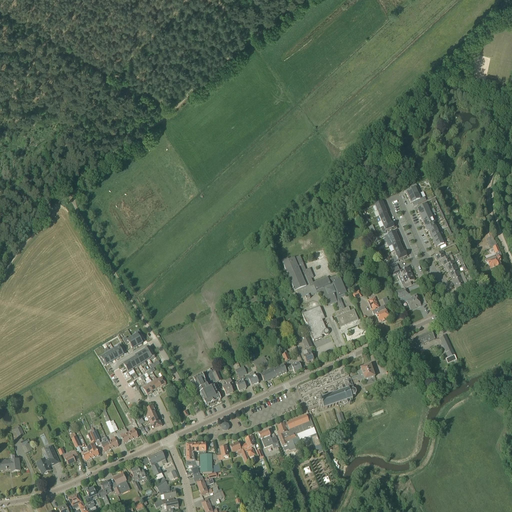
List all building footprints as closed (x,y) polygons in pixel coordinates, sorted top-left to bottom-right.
[(411,191),(406,193),(408,199),(420,194),(416,185),(410,188),(411,191)] [(420,194),(408,199),(409,200),(411,204),(412,204),(416,202),(418,205),(425,201),(426,201),(424,198),(422,199),(420,194)] [(375,206),(377,211),(384,208),(382,203),(375,206)] [(418,209),(417,210),(419,215),(430,211),(430,210),(427,205),(426,203),(421,205),(423,207),(421,208),(418,209)] [(387,213),(384,208),(377,211),(379,216),(386,213),(386,214),(387,213)] [(419,215),(421,219),(432,215),(433,214),(431,210),(430,210),(430,211),(419,215)] [(388,218),(386,214),(386,213),(379,216),(379,217),(381,222),(388,218)] [(432,215),(421,219),(423,223),(433,219),(433,218),(432,215)] [(391,224),(391,223),(388,218),(381,222),(383,227),(391,224)] [(433,219),(423,223),(425,227),(434,223),(434,224),(435,223),(433,219)] [(491,249),(492,248),(496,258),(494,259),(493,257),(490,258),(489,256),(485,258),(487,261),(486,261),(488,266),(490,270),(496,268),(496,269),(501,267),(499,262),(500,262),(498,257),(501,256),(497,246),(495,241),(494,241),(486,221),(485,222),(484,219),(482,220),(483,223),(479,225),(487,244),(489,244),(491,249)] [(394,228),(393,225),(392,223),(391,223),(391,224),(383,227),(385,232),(394,228)] [(434,223),(425,227),(425,229),(427,232),(429,232),(428,232),(436,228),(434,224),(434,223)] [(461,232),(458,225),(455,226),(454,224),(452,225),(456,234),(461,232)] [(436,228),(428,232),(429,232),(430,236),(439,232),(440,231),(438,227),(436,228)] [(387,235),(390,241),(397,237),(395,232),(387,235)] [(439,232),(430,236),(432,238),(432,240),(440,236),(441,236),(439,232)] [(400,243),(397,237),(390,241),(392,246),(399,243),(400,243)] [(442,240),(434,244),(436,248),(446,244),(444,239),(442,240)] [(401,248),(399,243),(392,246),(391,246),(394,251),(401,248)] [(404,253),(401,248),(394,251),(396,256),(404,253)] [(396,256),(393,258),(395,262),(398,261),(402,259),(407,257),(405,254),(405,252),(404,253),(396,256)] [(442,252),(438,254),(434,256),(437,262),(440,261),(445,258),(442,252)] [(340,327),(340,328),(358,320),(357,320),(353,311),(350,312),(348,308),(345,309),(340,299),(345,297),(344,294),(346,294),(340,279),(338,280),(336,276),(331,278),(331,279),(328,280),(327,278),(313,284),(311,279),(313,278),(310,269),(305,270),(300,257),(289,261),(287,259),(281,261),(294,292),(296,291),(299,299),(305,297),(306,300),(310,299),(309,297),(313,295),(319,292),(324,305),(327,304),(328,306),(335,303),(337,306),(336,307),(337,309),(338,309),(339,312),(334,314),(336,318),(340,327)] [(452,263),(449,257),(445,258),(440,261),(443,267),(445,266),(452,263)] [(457,268),(454,262),(452,263),(445,266),(448,272),(457,268)] [(409,268),(404,270),(400,272),(399,269),(393,272),(394,275),(397,274),(399,277),(401,276),(403,279),(412,275),(409,268)] [(459,275),(457,268),(448,272),(451,278),(459,275)] [(414,281),(412,275),(403,279),(404,282),(401,283),(404,289),(411,285),(410,283),(414,281)] [(462,281),(459,275),(451,278),(454,285),(462,281)] [(465,287),(463,283),(462,281),(454,285),(456,291),(465,287)] [(356,286),(349,290),(354,300),(361,297),(359,291),(358,291),(356,286)] [(406,290),(396,294),(399,299),(408,294),(406,290)] [(416,296),(411,298),(412,299),(406,302),(410,311),(421,307),(416,296)] [(374,299),(367,301),(368,302),(372,312),(374,316),(375,315),(377,319),(379,324),(389,319),(387,315),(385,311),(383,306),(378,309),(374,298),(374,299)] [(302,314),(306,324),(307,323),(308,326),(307,327),(313,342),(322,338),(321,335),(324,334),(324,335),(326,336),(327,336),(328,335),(329,334),(329,333),(329,332),(329,331),(328,330),(327,330),(326,330),(322,320),(321,317),(323,316),(320,307),(302,314)] [(137,335),(132,338),(137,347),(138,346),(139,347),(141,345),(141,344),(142,344),(139,338),(141,336),(138,330),(135,332),(137,335)] [(435,339),(433,336),(431,331),(406,344),(409,351),(415,348),(415,349),(435,339)] [(452,351),(447,340),(445,336),(439,339),(446,354),(452,351)] [(126,338),(123,340),(126,345),(129,344),(132,350),(132,349),(137,347),(132,338),(127,341),(126,338)] [(118,347),(113,350),(119,358),(123,355),(123,356),(124,355),(123,354),(121,351),(124,350),(120,344),(117,346),(118,347)] [(307,356),(304,357),(304,359),(306,363),(313,360),(312,358),(314,357),(310,349),(313,348),(311,344),(304,348),(307,352),(306,353),(307,356)] [(149,348),(144,351),(149,360),(154,357),(153,354),(152,351),(151,351),(149,349),(149,348)] [(113,349),(109,351),(115,361),(119,358),(113,350),(113,349)] [(290,360),(287,354),(285,350),(280,352),(282,356),(285,363),(290,360)] [(109,351),(105,353),(111,363),(115,361),(109,351)] [(144,351),(140,354),(145,363),(149,360),(144,351)] [(98,357),(103,366),(105,365),(106,366),(111,363),(105,353),(98,357)] [(135,356),(135,357),(136,358),(140,365),(143,364),(145,363),(140,354),(136,356),(135,356)] [(268,365),(267,362),(265,359),(264,357),(252,363),(256,370),(268,365)] [(136,358),(132,360),(137,368),(140,365),(136,358)] [(132,360),(128,362),(133,370),(137,368),(132,360)] [(124,365),(123,365),(128,373),(128,372),(133,370),(128,362),(124,365)] [(302,370),(300,365),(299,363),(287,368),(289,372),(293,370),(294,373),(302,370)] [(287,373),(285,368),(283,366),(275,369),(274,368),(260,374),(264,383),(287,373)] [(372,367),(371,366),(370,366),(360,369),(361,371),(357,372),(358,376),(356,377),(357,379),(358,381),(364,379),(364,381),(375,377),(374,376),(375,376),(374,374),(373,374),(372,370),(372,369),(372,367)] [(244,376),(240,368),(235,371),(239,379),(244,376)] [(217,372),(216,370),(212,371),(212,372),(216,382),(217,383),(221,381),(217,372)] [(216,382),(212,372),(211,371),(207,373),(212,384),(216,382)] [(258,383),(256,379),(255,376),(255,377),(253,373),(248,376),(249,376),(244,378),(247,385),(250,384),(251,386),(258,383)] [(202,375),(194,379),(193,380),(195,386),(196,385),(198,390),(199,390),(200,393),(199,393),(200,394),(203,401),(206,407),(210,405),(216,402),(220,400),(221,400),(218,394),(214,387),(214,386),(209,389),(207,386),(205,381),(202,375)] [(154,381),(152,382),(156,390),(161,387),(157,381),(156,380),(155,377),(154,378),(153,380),(154,381)] [(353,389),(352,386),(351,381),(357,379),(356,377),(343,381),(345,386),(338,389),(339,391),(336,392),(336,393),(335,393),(335,394),(320,399),(319,400),(318,401),(319,402),(320,403),(318,403),(319,407),(320,407),(321,408),(322,408),(322,407),(323,410),(324,410),(324,409),(327,408),(327,409),(327,408),(330,407),(330,408),(330,407),(333,406),(333,407),(333,406),(336,405),(337,405),(339,404),(340,404),(340,405),(341,405),(341,406),(343,405),(344,406),(349,404),(349,405),(350,404),(351,403),(350,400),(352,399),(351,397),(354,396),(355,397),(355,396),(356,394),(355,392),(356,391),(355,391),(353,390),(353,389)] [(157,381),(161,387),(161,388),(166,385),(163,381),(162,378),(157,381)] [(245,386),(247,385),(244,378),(240,380),(241,383),(236,385),(239,392),(246,389),(245,386)] [(233,386),(231,382),(230,380),(225,382),(227,387),(223,389),(226,396),(233,393),(230,387),(233,386)] [(156,390),(152,382),(147,385),(147,387),(148,386),(152,392),(156,390)] [(148,386),(147,387),(143,389),(147,396),(152,393),(152,392),(148,386)] [(145,410),(147,415),(154,412),(155,412),(153,407),(145,410)] [(156,417),(154,412),(147,415),(146,416),(149,421),(156,417)] [(126,415),(131,425),(135,423),(130,413),(126,415)] [(344,422),(341,413),(336,415),(339,424),(344,422)] [(320,445),(311,423),(310,418),(307,419),(306,416),(287,424),(286,421),(283,423),(284,425),(277,427),(279,432),(277,433),(284,451),(289,450),(289,451),(294,449),(292,443),(291,444),(290,441),(296,439),(295,436),(297,435),(299,441),(310,436),(315,448),(320,445)] [(158,422),(156,417),(149,421),(151,426),(152,425),(158,422)] [(114,432),(112,426),(110,421),(106,423),(111,434),(114,432)] [(160,421),(158,422),(152,425),(151,426),(150,426),(152,431),(162,427),(160,421)] [(14,431),(18,438),(24,436),(21,428),(14,431)] [(138,438),(134,429),(132,430),(132,431),(127,433),(131,441),(138,438)] [(96,431),(95,432),(92,433),(96,442),(99,440),(100,440),(96,431)] [(259,435),(261,439),(261,440),(264,449),(278,443),(275,437),(271,439),(268,431),(259,435)] [(131,441),(127,433),(123,435),(122,434),(120,435),(124,444),(131,441)] [(69,436),(75,449),(81,447),(74,434),(69,436)] [(253,443),(254,442),(252,437),(244,440),(246,444),(243,445),(246,453),(247,457),(249,456),(251,455),(252,453),(251,451),(251,450),(252,450),(251,448),(255,447),(253,443)] [(111,450),(108,442),(106,438),(102,440),(103,443),(100,445),(104,453),(111,450)] [(118,447),(116,442),(114,438),(112,439),(112,440),(108,442),(111,450),(118,447)] [(22,447),(25,454),(33,451),(30,443),(27,444),(28,444),(27,442),(26,440),(20,443),(22,447)] [(246,453),(243,445),(239,447),(238,443),(230,446),(233,454),(237,452),(238,455),(241,454),(244,460),(245,460),(246,463),(249,462),(247,457),(246,453)] [(206,444),(198,444),(199,453),(199,456),(200,456),(200,474),(212,474),(212,461),(218,460),(217,456),(206,456),(206,444)] [(94,445),(87,448),(87,449),(88,451),(92,459),(99,456),(97,451),(95,448),(95,447),(94,445)] [(192,453),(191,445),(186,445),(186,450),(184,450),(185,457),(186,457),(186,462),(192,462),(192,469),(190,470),(194,479),(200,477),(197,467),(195,462),(193,453),(192,453)] [(45,460),(36,464),(39,470),(40,470),(42,475),(45,474),(45,475),(48,473),(47,472),(50,471),(49,468),(50,467),(49,466),(51,466),(52,466),(59,463),(57,458),(54,453),(51,447),(45,450),(46,454),(49,459),(45,461),(45,460)] [(220,449),(220,450),(221,455),(217,456),(218,460),(218,461),(222,461),(221,459),(229,457),(226,447),(220,449)] [(92,459),(88,451),(84,453),(83,452),(81,454),(85,462),(92,459)] [(67,456),(64,457),(65,460),(66,462),(68,467),(73,465),(75,464),(76,463),(75,462),(79,460),(77,455),(75,452),(67,456)] [(162,452),(147,459),(148,459),(150,464),(152,468),(151,468),(155,477),(157,476),(161,474),(159,468),(163,466),(162,465),(167,463),(165,460),(162,452)] [(150,464),(148,459),(140,462),(143,468),(150,464)] [(0,471),(7,470),(7,469),(11,468),(11,473),(20,471),(19,466),(19,460),(7,462),(7,461),(3,461),(3,462),(0,462),(0,471)] [(144,474),(143,471),(142,470),(139,471),(138,469),(137,469),(137,468),(134,470),(131,472),(135,481),(138,480),(139,482),(146,478),(144,474)] [(174,472),(170,474),(167,475),(170,481),(173,480),(177,478),(174,472)] [(127,485),(125,480),(123,476),(114,480),(118,488),(114,490),(117,496),(122,494),(120,490),(122,489),(121,488),(127,485)] [(201,481),(196,483),(199,490),(205,487),(209,486),(207,479),(203,480),(201,481)] [(163,490),(169,486),(165,481),(155,487),(159,493),(160,492),(163,490)] [(110,489),(109,487),(107,483),(101,486),(103,490),(98,492),(101,498),(104,505),(108,503),(105,496),(107,495),(106,491),(110,489)] [(212,493),(211,489),(207,491),(205,487),(199,490),(201,497),(212,493)] [(101,498),(98,492),(96,494),(95,493),(96,492),(94,488),(92,488),(91,488),(90,489),(89,489),(90,490),(89,490),(89,489),(86,490),(88,497),(84,499),(87,504),(86,504),(90,511),(95,511),(95,510),(96,510),(95,507),(94,508),(93,506),(95,505),(93,501),(94,501),(93,497),(96,496),(97,499),(101,498)] [(163,493),(163,490),(160,492),(160,496),(164,496),(164,500),(173,498),(176,498),(175,491),(163,493)] [(84,508),(83,505),(81,500),(80,501),(78,496),(73,499),(72,498),(69,500),(72,507),(73,510),(79,508),(80,511),(87,511),(86,507),(84,508)] [(173,499),(173,498),(164,500),(161,501),(154,505),(156,509),(162,506),(165,505),(166,510),(178,508),(177,501),(171,502),(171,499),(173,499)] [(216,505),(214,498),(208,501),(201,503),(204,510),(210,507),(217,505),(216,505)]
